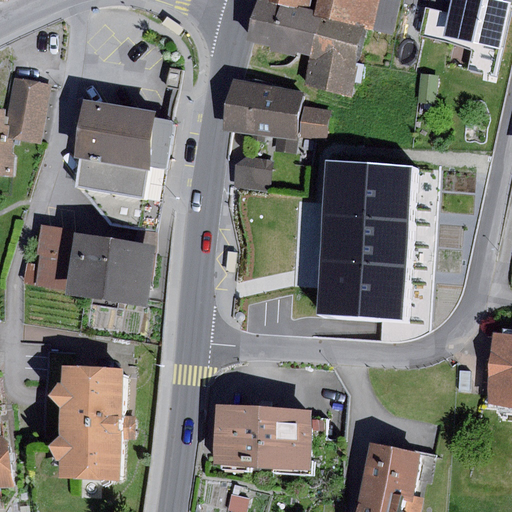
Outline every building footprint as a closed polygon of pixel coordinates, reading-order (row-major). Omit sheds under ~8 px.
[(310,13),(261,0),(258,0),(248,41),(310,56),(304,87),(353,96),(356,62),(365,28),(317,15),(310,13)] [(261,0),(310,13),(312,0),(261,0)] [(320,0),(317,15),(365,28),(391,35),(399,0),(320,0)] [(511,3),(497,0),(451,0),(443,39),(502,51),(511,3)] [(184,29),(168,17),(162,25),(179,36),(184,29)] [(170,69),(167,88),(180,91),(184,71),(170,69)] [(52,86),(14,78),(9,111),(10,139),(13,139),(40,144),(52,86)] [(304,93),(234,81),(224,131),(278,138),(275,152),(295,155),(304,93)] [(156,113),(89,104),(77,186),(110,224),(137,228),(159,232),(173,120),(156,118),(156,113)] [(330,112),(305,107),(302,138),(327,140),(330,112)] [(9,111),(0,109),(0,175),(12,177),(15,156),(11,156),(13,139),(10,139),(9,111)] [(235,164),(232,189),(268,194),(272,160),(246,157),(235,164)] [(334,161),(330,237),(407,241),(411,165),(334,161)] [(75,230),(41,225),(36,255),(40,256),(39,266),(27,264),(24,284),(65,291),(75,230)] [(156,247),(159,232),(137,228),(134,243),(156,247)] [(134,243),(77,234),(67,295),(146,308),(156,247),(134,243)] [(330,237),(326,314),(403,318),(407,241),(330,237)] [(238,253),(228,252),(225,271),(236,272),(238,253)] [(511,334),(495,333),(486,406),(511,409),(511,334)] [(127,371),(67,368),(66,385),(53,397),(65,410),(64,438),(54,448),(63,463),(62,479),(123,482),(127,371)] [(313,411),(218,405),(214,466),(309,472),(312,418),(313,411)] [(0,441),(0,487),(12,486),(9,458),(8,446),(0,441)] [(421,452),(371,442),(357,511),(422,511),(425,499),(412,496),(421,452)] [(439,456),(421,452),(412,496),(425,499),(428,484),(433,485),(439,456)]
